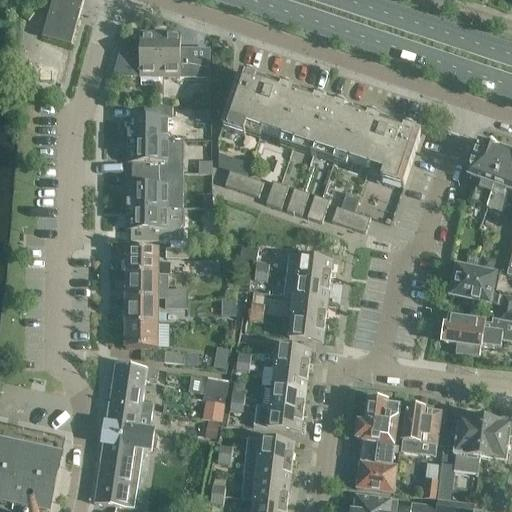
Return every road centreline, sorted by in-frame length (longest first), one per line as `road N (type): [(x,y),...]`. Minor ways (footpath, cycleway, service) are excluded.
road 1 (residential): [(80,511),(90,460),(82,405),(62,371),(61,252),(71,244),(73,126),(113,0)]
road 2 (residential): [(154,0),(468,108)]
road 3 (primary): [(239,0),(511,89)]
road 4 (residential): [(379,370),(404,258),(424,242),(468,108)]
road 5 (residential): [(379,370),(346,371),(335,384),(318,511)]
road 6 (primary): [(511,55),(342,0)]
road 7 (residential): [(511,390),(379,370)]
